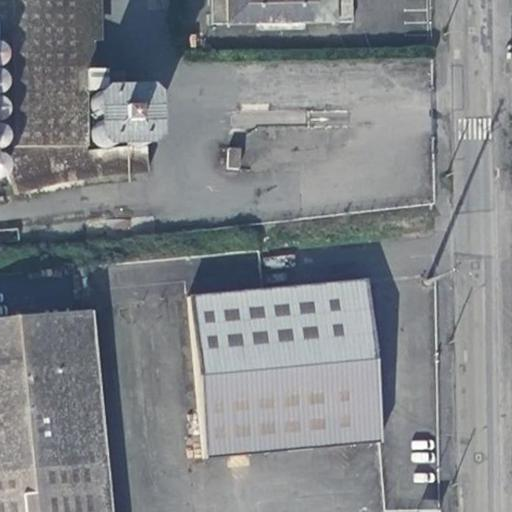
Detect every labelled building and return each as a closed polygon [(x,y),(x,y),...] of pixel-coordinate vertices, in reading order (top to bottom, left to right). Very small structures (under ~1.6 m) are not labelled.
[(106,67),(96,66),(100,0),(17,0),(14,51),(1,0),(0,0),(0,170),(10,168),(17,195),(118,171),(119,148),(162,137),(149,83),(109,80),(106,67)] [(212,0),(212,24),(352,22),(351,0),(212,0)] [(189,299),(194,350),(204,459),(204,461),(380,444),(365,282),(264,292),(189,299)] [(0,306),(0,322),(87,315),(84,287),(9,295),(10,306),(0,306)] [(87,315),(0,322),(0,511),(108,511),(92,314),(87,315)]
